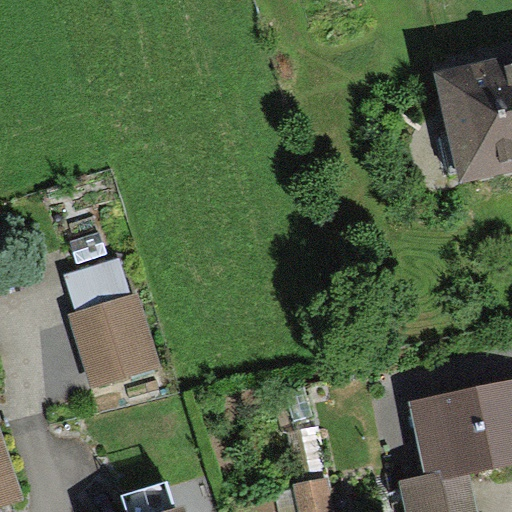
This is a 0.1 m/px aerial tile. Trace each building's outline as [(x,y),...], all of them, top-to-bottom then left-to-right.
[(511,66),(435,84),(460,194),(511,182),(511,66)] [(137,297),(69,319),(93,392),(161,370),(137,297)] [(511,387),(411,410),(427,483),(400,488),(404,511),(478,511),(472,480),(511,471),(511,387)] [(298,488),(329,482),(319,429),(287,434),(298,488)] [(0,511),(23,504),(0,435),(0,511)] [(299,511),(335,511),(329,482),(298,488),(294,489),(299,511)]
